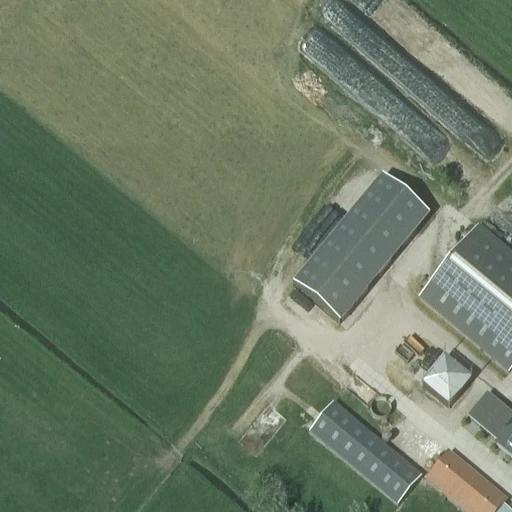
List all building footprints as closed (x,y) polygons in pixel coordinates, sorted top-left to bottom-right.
[(383,178),(294,286),(341,324),(430,217),(383,178)] [(506,373),(511,366),(511,258),(475,228),(416,300),(506,373)] [(485,396),(466,419),(497,445),(495,447),(499,451),(511,461),(511,418),(485,396)] [(395,507),(420,478),(331,404),(306,434),(395,507)] [(446,454),(423,482),(458,511),(498,511),(506,503),(446,454)]
